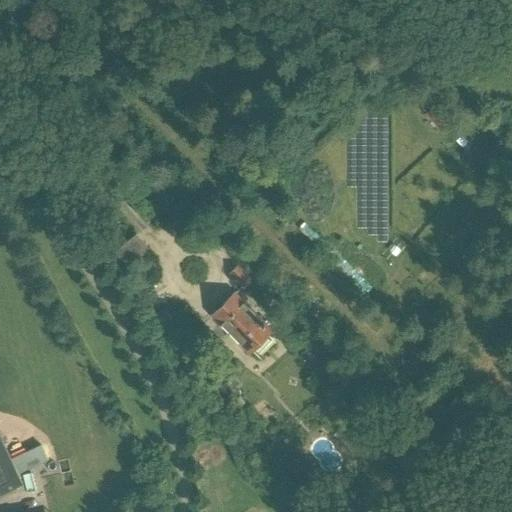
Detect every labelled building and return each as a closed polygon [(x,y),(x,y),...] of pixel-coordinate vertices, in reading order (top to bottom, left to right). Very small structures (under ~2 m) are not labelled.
[(419,104),(426,112),(425,114),(443,132),(454,120),(428,95),(419,104)] [(146,192),(173,220),(184,209),(157,182),(146,192)] [(228,273),(243,289),(252,280),(238,264),(228,273)] [(212,314),(249,352),(270,331),(234,294),(212,314)] [(157,317),(164,327),(172,321),(165,311),(157,317)] [(0,493),(21,484),(0,439),(0,493)] [(280,459),(291,471),(300,464),(289,451),(280,459)]
